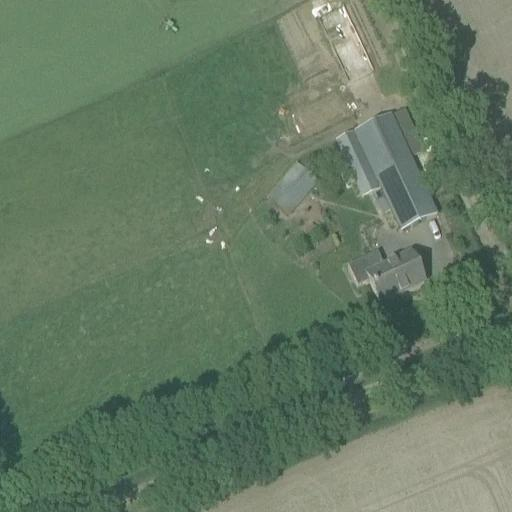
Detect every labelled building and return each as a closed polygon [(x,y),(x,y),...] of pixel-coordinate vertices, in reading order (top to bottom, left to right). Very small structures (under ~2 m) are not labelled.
[(389,119),(354,135),(367,164),(374,179),(380,192),(399,234),(435,218),(389,119)] [(367,164),(349,173),(356,187),(374,179),(367,164)] [(277,190),(267,202),(286,218),(296,206),(277,190)] [(320,249),(317,250),(321,259),(335,253),(331,243),(320,248),(320,249)] [(377,255),(346,269),(356,291),(369,285),(379,306),(423,285),(410,256),(383,269),(377,255)]
